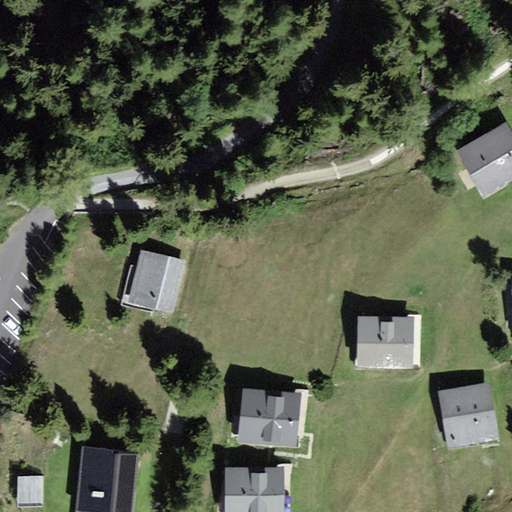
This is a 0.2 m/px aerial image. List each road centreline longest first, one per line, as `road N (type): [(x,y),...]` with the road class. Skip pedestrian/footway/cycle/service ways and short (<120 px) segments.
road 1 (track): [(61,205),(272,196),(381,153),(511,46)]
road 2 (tertiary): [(332,0),(315,58),(252,137),(200,160),(113,179),(61,205),(43,225),(0,317)]
